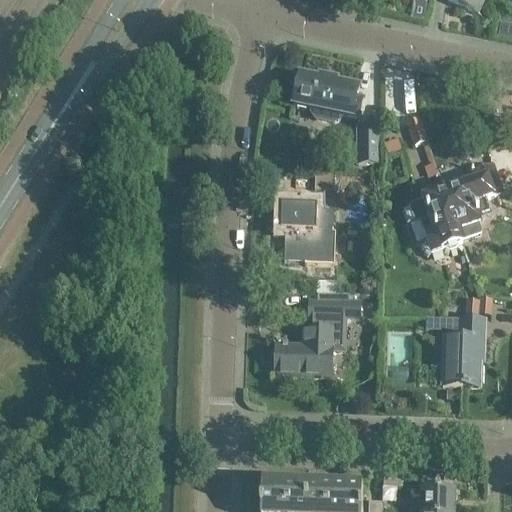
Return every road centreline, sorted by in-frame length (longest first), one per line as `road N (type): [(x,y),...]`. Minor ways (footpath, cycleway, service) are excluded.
road 1 (residential): [(223,430),(229,172),(238,88),(261,11)]
road 2 (residential): [(223,430),(511,441)]
road 3 (residential): [(511,68),(261,11)]
road 4 (tertiary): [(0,205),(136,0)]
